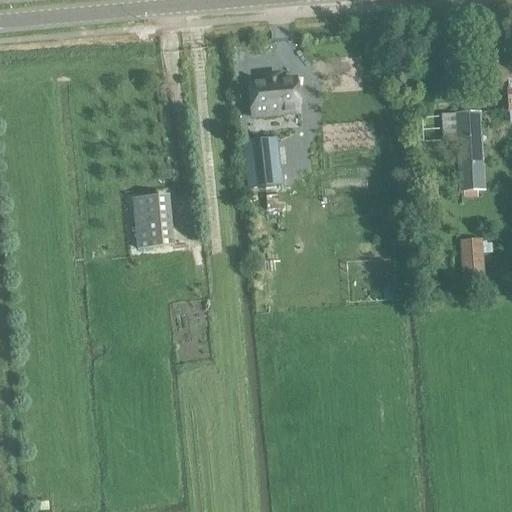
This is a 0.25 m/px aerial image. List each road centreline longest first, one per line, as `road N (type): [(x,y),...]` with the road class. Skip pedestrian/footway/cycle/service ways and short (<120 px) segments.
road 1 (track): [(232,511),(191,4)]
road 2 (secondary): [(0,21),(247,0)]
